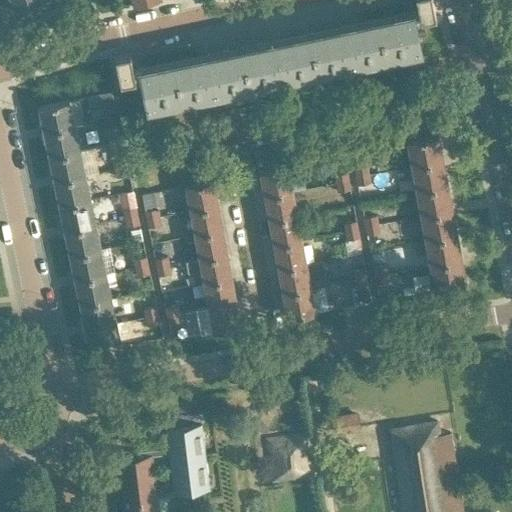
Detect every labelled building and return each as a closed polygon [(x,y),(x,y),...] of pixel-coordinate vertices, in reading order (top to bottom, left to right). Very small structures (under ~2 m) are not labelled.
[(11,0),(15,12),(45,3),(44,0),(11,0)] [(235,87),(250,84),(265,81),(266,80),(280,77),(422,48),(419,34),(425,33),(421,17),(435,14),(432,0),(416,0),(419,9),(134,69),(130,51),(129,52),(116,55),(116,54),(115,54),(121,86),(135,83),(138,93),(145,92),(147,104),(146,104),(146,106),(234,87),(235,87)] [(112,91),(86,96),(89,110),(102,107),(115,105),(112,91)] [(44,131),(75,125),(69,100),(39,106),(39,107),(44,131)] [(104,118),(117,116),(115,108),(102,110),(104,118)] [(117,116),(104,118),(109,143),(122,141),(118,120),(117,116)] [(50,156),(80,149),(75,125),(44,131),(50,156)] [(407,141),(398,142),(402,167),(405,166),(443,159),(438,134),(407,141)] [(122,141),(109,143),(111,152),(124,149),(122,141)] [(55,181),(85,174),(80,149),(50,156),(55,181)] [(113,160),(115,168),(127,165),(125,157),(113,160)] [(447,184),(443,159),(411,165),(405,166),(407,179),(414,178),(416,190),(447,184)] [(116,176),(129,174),(127,165),(115,168),(116,176)] [(355,167),(356,175),(369,173),(367,165),(355,167)] [(261,171),(265,196),(293,190),(288,166),(284,166),(261,171)] [(335,173),(336,181),(349,179),(347,171),(335,173)] [(370,181),(369,173),(356,175),(358,184),(370,181)] [(60,205),(90,199),(85,174),(55,181),(60,205)] [(350,187),(349,179),(336,181),(338,189),(350,187)] [(213,180),(186,185),(191,209),(218,204),(214,181),(213,180)] [(452,209),(447,184),(416,190),(421,215),(452,209)] [(270,220),(297,215),(293,190),(265,196),(270,220)] [(65,230),(96,224),(90,199),(60,205),(65,230)] [(218,204),(191,209),(195,234),(222,228),(218,204)] [(123,209),(125,218),(138,215),(136,207),(123,209)] [(157,207),(144,209),(146,217),(159,215),(157,207)] [(457,234),(452,209),(421,215),(426,240),(457,234)] [(364,217),(366,225),(378,223),(377,214),(364,217)] [(139,223),(138,215),(125,218),(127,226),(139,223)] [(160,224),(159,215),(146,217),(148,227),(160,224)] [(270,220),(274,244),(302,239),(297,215),(270,220)] [(344,223),(346,231),(358,229),(356,220),(344,223)] [(380,231),(378,223),(366,225),(367,234),(380,231)] [(70,255),(101,249),(96,224),(65,230),(70,255)] [(140,227),(131,229),(133,242),(143,240),(140,227)] [(227,253),(222,228),(195,234),(200,258),(227,253)] [(347,240),(345,240),(349,256),(363,253),(360,237),(358,229),(346,231),(347,240)] [(461,259),(457,234),(426,240),(431,265),(461,259)] [(279,269),(306,264),(302,239),(274,244),(279,269)] [(76,280),(106,273),(101,249),(70,255),(76,280)] [(232,277),(227,253),(200,258),(186,261),(188,273),(202,271),(204,282),(232,277)] [(134,259),(135,267),(148,265),(146,256),(134,259)] [(155,259),(157,267),(169,264),(168,256),(155,259)] [(466,284),(461,259),(431,265),(435,290),(466,284)] [(306,264),(279,269),(283,293),(311,288),(324,286),(320,261),(306,264)] [(171,273),(169,264),(157,267),(159,275),(171,273)] [(373,266),(375,275),(388,273),(386,264),(373,266)] [(137,276),(150,273),(148,265),(135,267),(137,276)] [(365,267),(353,269),(355,280),(367,278),(365,267)] [(81,305),(111,298),(106,273),(76,280),(81,305)] [(389,281),(388,273),(375,275),(376,283),(389,281)] [(232,277),(204,282),(209,307),(236,302),(232,277)] [(357,289),(352,290),(355,304),(372,301),(367,278),(355,280),(357,289)] [(288,317),(315,312),(311,288),(283,293),(288,317)] [(86,330),(116,322),(111,298),(81,305),(86,330)] [(209,307),(195,309),(200,334),(241,326),(236,302),(209,307)] [(165,306),(166,315),(179,312),(177,304),(165,306)] [(145,317),(158,314),(156,306),(144,309),(145,317)] [(168,323),(181,321),(179,312),(166,315),(168,323)] [(147,325),(160,322),(158,314),(145,317),(147,325)] [(116,322),(86,330),(88,338),(91,354),(122,347),(116,322)] [(330,439),(361,434),(359,426),(357,414),(326,419),(328,429),(330,439)] [(437,420),(391,427),(404,511),(463,511),(451,431),(439,433),(437,420)] [(207,465),(202,423),(166,427),(168,447),(127,452),(127,458),(120,459),(126,511),(159,511),(153,455),(168,453),(173,490),(209,486),(207,465)] [(267,439),(269,457),(273,481),(314,475),(308,432),(267,439)]
